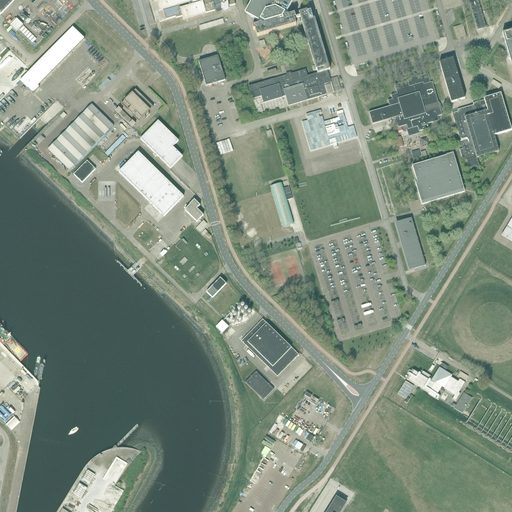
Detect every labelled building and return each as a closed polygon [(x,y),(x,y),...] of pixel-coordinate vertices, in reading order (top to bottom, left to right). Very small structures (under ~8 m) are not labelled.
[(0,0),(0,15),(14,0),(0,0)] [(160,12),(163,11),(166,20),(176,17),(179,16),(179,17),(176,18),(182,16),(183,20),(186,19),(187,19),(188,19),(202,14),(203,14),(204,14),(221,9),(222,9),(223,8),(231,6),(233,5),(235,5),(234,2),(233,0),(152,0),(154,3),(157,2),(160,12)] [(272,0),(277,0),(289,6),(287,0),(254,0),(245,16),(258,24),(259,22),(252,18),(260,4),(272,0)] [(272,0),(260,4),(252,18),(259,22),(258,25),(252,26),(253,30),(255,30),(257,37),(296,25),(294,18),(296,18),(295,14),(289,16),(289,15),(288,15),(289,15),(288,14),(287,14),(286,14),(285,13),(289,6),(277,0),(272,0)] [(478,1),(470,3),(478,31),(486,28),(484,20),(478,1)] [(334,93),(334,92),(330,79),(330,78),(329,76),(328,77),(326,71),(328,71),(329,70),(330,70),(329,66),(328,66),(326,57),(326,56),(325,57),(323,47),(320,38),(320,37),(320,38),(317,28),(318,28),(317,28),(314,19),(315,19),(315,18),(314,19),(314,18),(313,19),(313,18),(315,18),(316,17),(316,15),(315,15),(314,16),(313,16),(312,15),(312,13),(311,11),(307,12),(307,10),(298,13),(300,21),(301,23),(301,22),(302,22),(302,23),(302,22),(305,32),(308,41),(307,41),(307,42),(308,41),(311,51),(310,51),(311,51),(313,60),(313,61),(313,60),(316,70),(317,70),(318,73),(317,73),(308,76),(306,70),(291,74),(291,73),(286,74),(287,75),(265,82),(263,82),(250,86),(252,93),(260,91),(261,96),(263,103),(283,97),(285,96),(288,106),(289,106),(290,106),(300,103),(301,102),(306,101),(307,101),(326,95),(327,95),(327,94),(324,95),(321,86),(325,84),(331,83),(332,88),(331,88),(332,88),(334,93),(332,93),(334,93)] [(16,19),(11,25),(10,26),(17,32),(23,25),(17,19),(16,19)] [(199,26),(200,31),(224,24),(223,19),(199,26)] [(463,37),(465,37),(466,36),(463,25),(453,28),(457,39),(458,39),(460,38),(463,37)] [(73,27),(20,81),(20,82),(26,88),(33,94),(40,87),(38,86),(85,39),(73,27)] [(511,30),(502,33),(504,38),(505,38),(506,40),(506,42),(505,42),(505,43),(508,51),(507,51),(507,52),(508,52),(511,60),(510,60),(510,61),(511,60),(511,65),(511,30)] [(205,60),(199,62),(201,70),(202,73),(203,77),(205,82),(205,84),(206,86),(211,85),(213,84),(225,81),(218,56),(211,58),(205,60)] [(465,99),(460,84),(460,83),(453,58),(446,60),(439,62),(451,103),(458,101),(465,99)] [(381,109),(369,113),(372,125),(395,118),(396,119),(397,122),(398,128),(405,126),(406,125),(408,130),(408,131),(409,132),(410,133),(411,133),(411,134),(412,134),(413,134),(414,134),(415,134),(416,133),(417,133),(419,132),(419,131),(429,129),(428,125),(428,124),(439,121),(439,120),(438,119),(438,118),(438,117),(442,115),(441,113),(437,105),(440,105),(440,104),(437,105),(437,104),(437,103),(438,102),(438,101),(432,82),(430,83),(428,74),(418,77),(415,78),(415,77),(413,77),(416,85),(412,86),(412,88),(410,89),(408,82),(407,81),(405,82),(403,83),(401,84),(399,84),(397,84),(395,84),(395,85),(395,86),(397,94),(391,96),(392,100),(388,101),(390,107),(381,109)] [(337,77),(330,79),(334,92),(341,90),(340,88),(339,83),(337,77)] [(492,85),(498,89),(499,89),(501,85),(493,80),(490,84),(492,85)] [(327,94),(327,95),(328,94),(332,93),(334,93),(332,88),(331,88),(332,88),(331,83),(325,84),(321,86),(324,95),(327,94)] [(146,117),(148,114),(149,115),(150,114),(148,112),(151,110),(153,107),(142,96),(139,93),(136,90),(130,95),(129,93),(128,94),(129,95),(126,97),(125,97),(125,98),(126,99),(121,104),(139,122),(144,117),(145,118),(146,117)] [(261,96),(260,91),(252,93),(250,93),(252,99),(261,96)] [(484,99),(484,100),(495,135),(511,131),(510,126),(509,121),(501,94),(484,99)] [(495,135),(484,100),(473,104),(474,107),(460,111),(460,112),(458,113),(457,112),(454,113),(452,113),(455,123),(457,131),(459,137),(462,145),(462,147),(469,169),(479,166),(477,158),(499,152),(498,152),(494,136),(495,135)] [(92,105),(83,114),(105,135),(114,126),(104,117),(96,109),(95,108),(92,105)] [(129,124),(132,127),(136,124),(132,121),(122,111),(119,108),(115,111),(119,114),(122,117),(129,124)] [(308,121),(302,122),(311,152),(354,139),(353,136),(356,135),(354,126),(351,127),(350,120),(346,121),(343,111),(337,113),(338,118),(324,122),(322,116),(319,117),(319,114),(316,115),(315,112),(306,115),(308,121)] [(82,115),(74,123),(96,144),(105,135),(83,114),(82,114),(82,115)] [(140,139),(167,165),(170,169),(181,159),(182,157),(173,147),(178,141),(158,121),(142,138),(141,139),(140,139)] [(69,128),(65,132),(87,153),(96,144),(74,123),(71,126),(69,128)] [(60,137),(57,141),(79,162),(87,153),(65,132),(62,135),(60,137)] [(123,135),(115,143),(105,153),(108,156),(126,138),(123,135)] [(79,162),(57,141),(51,146),(48,149),(53,155),(70,171),(79,162)] [(149,202),(150,203),(152,205),(155,208),(158,211),(162,215),(164,217),(180,200),(182,198),(184,197),(179,192),(176,190),(138,152),(119,172),(149,202)] [(446,155),(447,156),(447,157),(444,158),(444,157),(440,158),(412,166),(416,180),(415,181),(420,200),(422,205),(423,204),(465,192),(453,153),(446,155)] [(87,161),(74,175),(82,183),(96,169),(87,161)] [(281,183),(271,186),(283,227),(290,225),(294,224),(286,199),(292,197),(289,186),(283,187),(281,183)] [(190,205),(191,206),(190,207),(189,206),(185,210),(197,222),(201,218),(203,216),(197,209),(200,206),(197,203),(194,200),(190,205)] [(417,266),(417,268),(424,265),(425,265),(425,266),(426,266),(422,253),(424,253),(423,251),(421,251),(411,218),(411,220),(413,224),(410,224),(408,225),(408,222),(407,222),(407,223),(405,223),(404,223),(401,223),(401,225),(401,226),(401,229),(401,231),(401,234),(401,235),(401,237),(402,239),(402,241),(402,242),(403,242),(403,243),(404,243),(404,245),(404,246),(405,247),(407,251),(408,253),(408,255),(409,258),(409,260),(409,261),(409,262),(410,264),(410,265),(413,265),(415,266),(415,265),(416,266),(417,266)] [(511,218),(502,235),(511,241),(511,218)] [(411,220),(394,225),(408,271),(425,266),(425,265),(424,265),(417,268),(417,266),(416,266),(415,265),(415,266),(413,265),(410,265),(410,264),(409,262),(409,261),(409,260),(409,258),(408,255),(408,253),(407,251),(405,247),(404,246),(404,245),(404,243),(403,243),(403,242),(402,242),(402,241),(402,239),(401,237),(401,235),(401,234),(401,231),(401,229),(401,226),(401,225),(401,223),(404,223),(405,223),(407,223),(407,222),(408,222),(408,225),(410,224),(413,224),(411,220)] [(207,224),(204,221),(196,229),(199,232),(207,224)] [(176,246),(175,247),(179,251),(171,259),(170,263),(190,283),(191,283),(213,261),(213,259),(192,239),(191,239),(187,243),(183,239),(182,240),(179,243),(176,246)] [(220,278),(206,292),(212,298),(226,284),(220,278)] [(263,320),(261,322),(241,341),(277,377),(299,355),(263,320)] [(222,321),(216,327),(223,333),(229,327),(222,321)] [(441,388),(447,391),(449,388),(452,390),(455,387),(457,388),(459,384),(457,383),(458,381),(451,377),(452,375),(442,369),(439,368),(431,381),(435,384),(435,383),(442,387),(441,388)] [(437,394),(441,388),(442,387),(435,383),(435,384),(431,381),(412,370),(406,379),(420,388),(429,393),(428,394),(438,400),(440,396),(437,394)] [(245,383),(260,397),(263,400),(274,389),(268,384),(256,372),(245,383)] [(460,372),(457,376),(466,381),(469,377),(460,372)] [(449,388),(447,391),(454,396),(452,399),(456,401),(461,394),(459,393),(466,383),(459,379),(458,381),(457,383),(459,384),(457,388),(455,387),(452,390),(449,388)] [(414,386),(405,381),(398,394),(405,398),(406,399),(408,395),(414,386)] [(455,408),(454,409),(463,414),(460,412),(470,397),(472,399),(472,398),(464,393),(456,406),(454,404),(453,404),(451,406),(455,408)] [(11,431),(19,423),(14,417),(6,425),(11,431)] [(94,484),(99,474),(92,470),(86,480),(94,484)] [(84,483),(76,496),(84,500),(92,487),(84,483)] [(339,511),(345,503),(337,498),(327,511),(339,511)]
